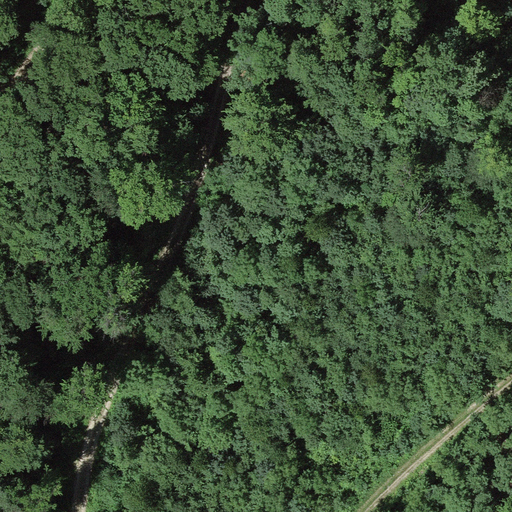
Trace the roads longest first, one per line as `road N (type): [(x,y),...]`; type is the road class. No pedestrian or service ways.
road 1 (track): [(241,0),(205,155),(80,487),(78,511)]
road 2 (track): [(364,511),(511,372)]
road 3 (track): [(76,0),(0,95)]
